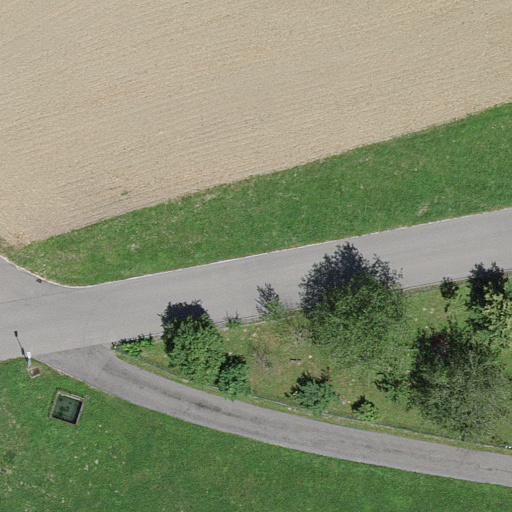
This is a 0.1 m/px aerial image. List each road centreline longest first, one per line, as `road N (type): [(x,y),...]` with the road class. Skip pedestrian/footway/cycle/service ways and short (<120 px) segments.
road 1 (residential): [(511,471),(198,407),(65,351),(19,318)]
road 2 (unclassified): [(511,231),(19,318)]
